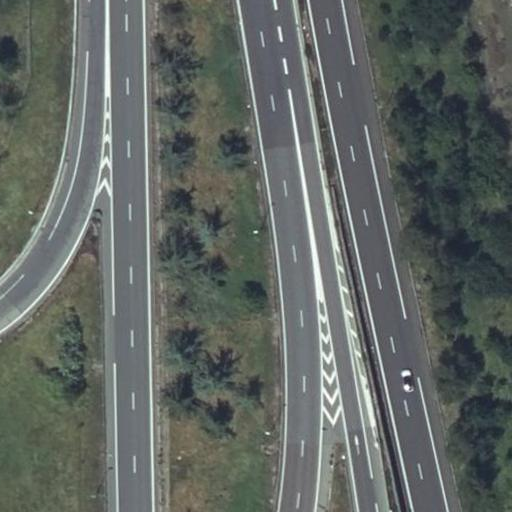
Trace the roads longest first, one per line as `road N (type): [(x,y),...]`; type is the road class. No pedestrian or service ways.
road 1 (motorway): [(427,511),(322,0)]
road 2 (motorway): [(366,511),(298,100),(254,5)]
road 3 (motorway): [(120,0),(133,511)]
road 4 (motorway): [(295,511),(307,380),(254,5)]
road 5 (motorway): [(96,0),(84,130),(65,219),(27,287),(0,311)]
